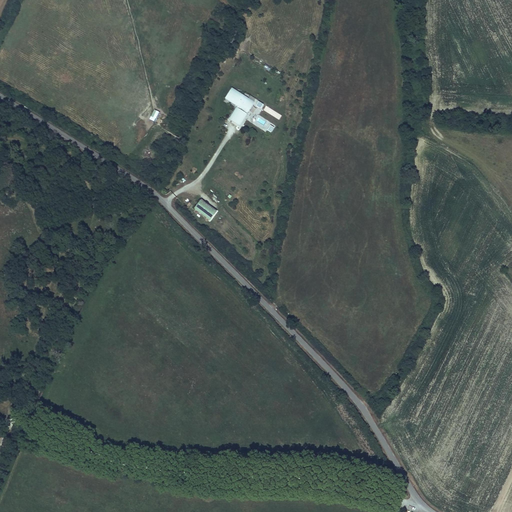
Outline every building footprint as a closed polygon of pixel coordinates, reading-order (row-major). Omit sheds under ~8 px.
[(236,90),(232,88),(226,98),(230,100),(236,90)] [(254,102),(236,90),(230,100),(239,105),(231,118),(240,124),(254,102)] [(149,119),(155,122),(160,112),(154,109),(149,119)] [(237,186),(218,173),(212,182),(231,195),(237,186)] [(217,211),(202,199),(195,209),(210,220),(217,211)]
